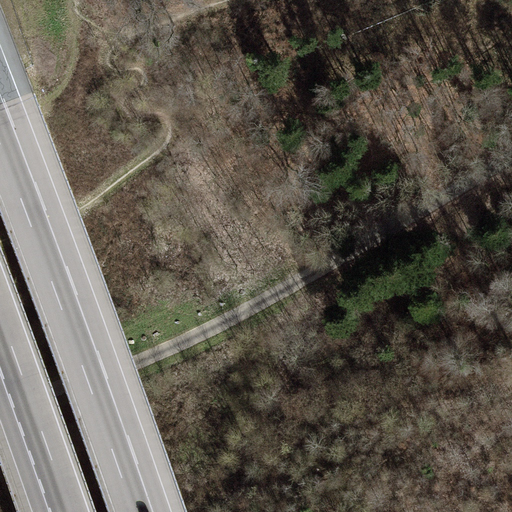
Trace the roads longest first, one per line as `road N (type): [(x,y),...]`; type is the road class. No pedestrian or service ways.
road 1 (track): [(0,411),(185,341),(511,161)]
road 2 (motorway): [(132,503),(0,144)]
road 3 (motorway): [(0,315),(70,511)]
